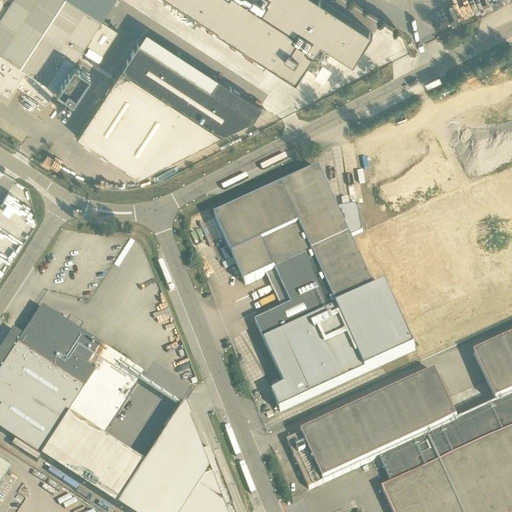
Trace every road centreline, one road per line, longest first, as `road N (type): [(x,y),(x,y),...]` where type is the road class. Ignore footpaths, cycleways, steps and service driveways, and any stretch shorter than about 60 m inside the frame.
road 1 (unclassified): [(155,209),(511,28)]
road 2 (unclassified): [(275,511),(155,209)]
road 3 (unclassified): [(0,303),(66,199)]
